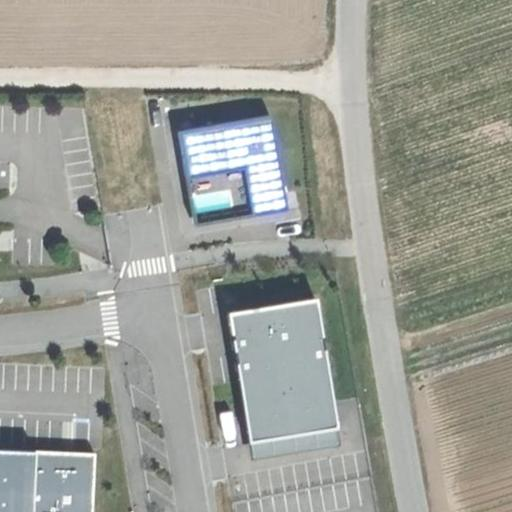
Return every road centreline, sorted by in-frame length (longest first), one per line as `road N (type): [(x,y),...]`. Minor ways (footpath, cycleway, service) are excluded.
road 1 (unclassified): [(414,511),(377,302),(351,83),(352,0)]
road 2 (track): [(351,83),(0,83)]
road 3 (residential): [(154,310),(187,511)]
road 4 (residential): [(0,330),(154,310)]
